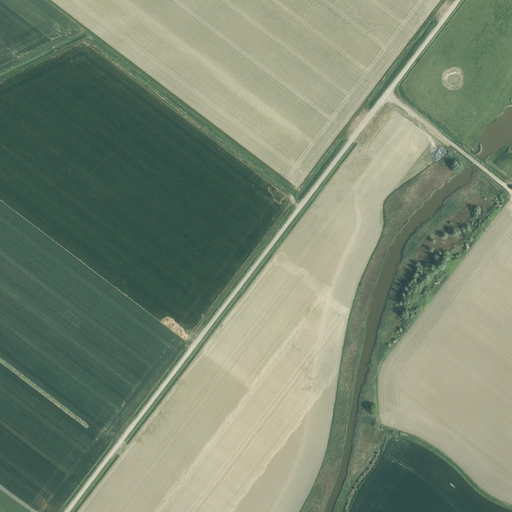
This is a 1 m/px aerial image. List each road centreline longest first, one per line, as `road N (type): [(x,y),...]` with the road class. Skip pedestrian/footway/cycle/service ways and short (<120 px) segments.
road 1 (unclassified): [(66,511),(457,0)]
road 2 (track): [(511,191),(386,93)]
